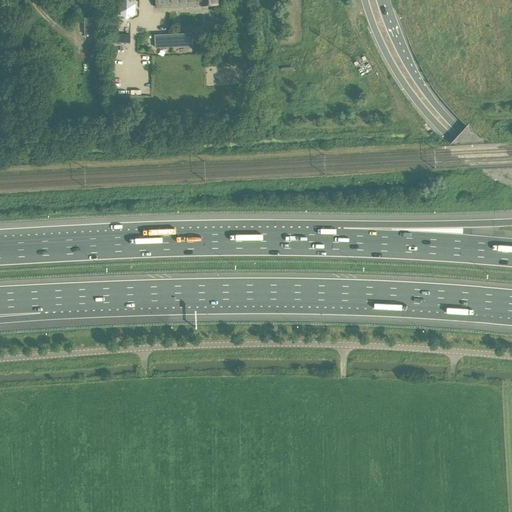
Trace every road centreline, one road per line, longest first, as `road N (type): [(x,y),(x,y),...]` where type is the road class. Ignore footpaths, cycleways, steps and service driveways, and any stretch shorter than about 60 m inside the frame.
road 1 (unclassified): [(511,356),(292,343),(0,359)]
road 2 (motorway): [(43,298),(275,292),(511,304)]
road 3 (motorway): [(324,241),(0,251)]
road 4 (secondary): [(364,0),(399,78),(423,110),(480,161),(511,176)]
road 5 (secondary): [(511,172),(429,97),(383,0)]
road 6 (motorway): [(511,253),(324,241)]
road 7 (motorway): [(501,222),(324,241)]
